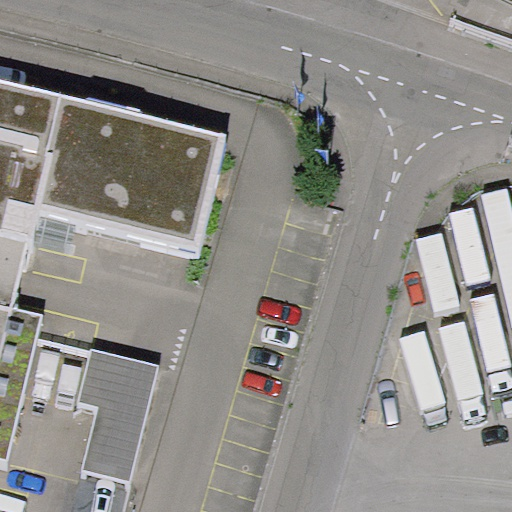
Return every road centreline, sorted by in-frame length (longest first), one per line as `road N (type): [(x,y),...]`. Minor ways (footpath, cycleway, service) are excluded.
road 1 (unknown): [(157,511),(274,39)]
road 2 (residential): [(432,90),(306,511)]
road 3 (tertiary): [(133,0),(432,90)]
road 4 (unknown): [(328,439),(511,492)]
